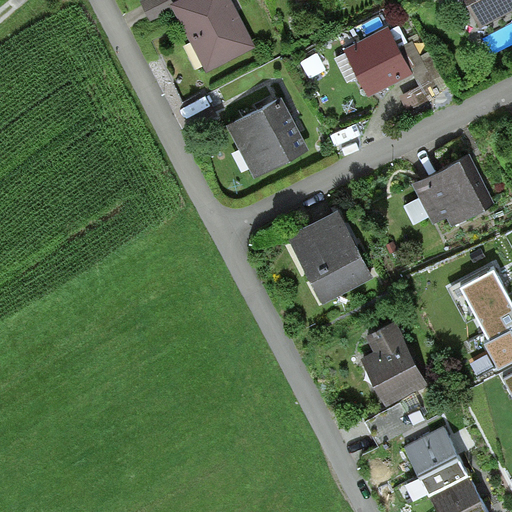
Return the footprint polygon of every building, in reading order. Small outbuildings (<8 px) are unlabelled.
[(247,47),(222,0),(142,0),(152,17),(168,9),(201,71),(247,47)] [(511,0),(465,0),(476,22),(511,3),(511,0)] [(384,26),(344,46),(366,91),(406,72),(396,50),(384,26)] [(408,44),(396,50),(406,72),(418,66),(408,44)] [(274,96),(226,120),(251,169),(299,145),(274,96)] [(464,155),(410,181),(428,217),(444,209),(449,220),(487,202),(464,155)] [(334,205),(282,230),(316,300),(368,275),(334,205)] [(511,327),(511,306),(494,272),(463,288),(490,339),(511,327)] [(375,351),(361,358),(382,402),(421,383),(390,321),(365,332),(375,351)] [(412,396),(400,401),(406,414),(418,408),(412,396)] [(481,511),(442,429),(405,447),(436,511),(481,511)]
